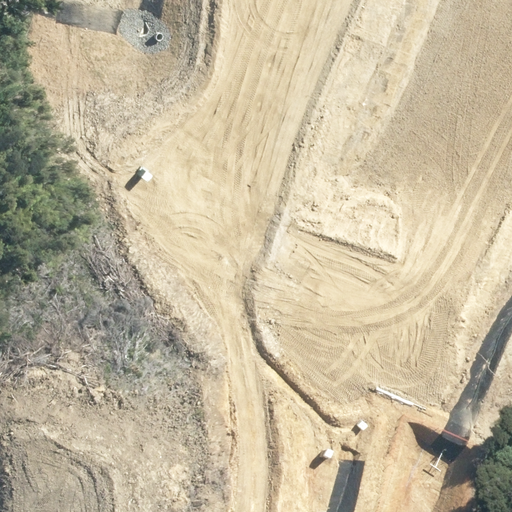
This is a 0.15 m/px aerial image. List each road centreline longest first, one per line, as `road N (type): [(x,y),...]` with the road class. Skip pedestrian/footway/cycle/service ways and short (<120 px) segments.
road 1 (trunk): [(189,511),(301,0)]
road 2 (trunk): [(345,0),(234,511)]
